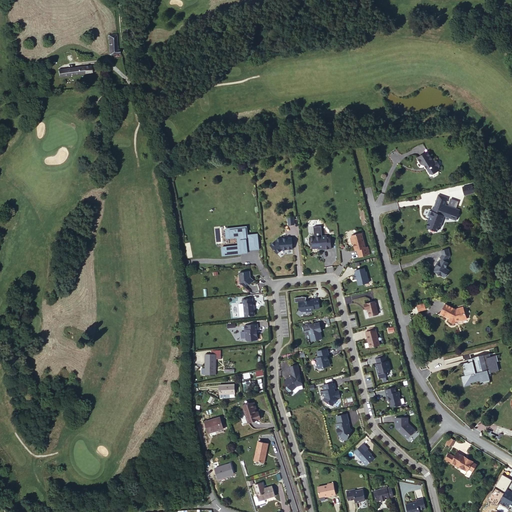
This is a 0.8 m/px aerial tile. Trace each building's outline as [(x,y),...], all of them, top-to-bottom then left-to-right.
[(109,35),(110,54),(120,54),(120,49),(117,49),(117,35),(109,35)] [(59,69),(60,77),(93,73),(92,65),(59,69)] [(425,150),(415,156),(419,163),(424,164),(428,171),(432,172),(438,168),(436,166),(438,165),(438,163),(435,158),(433,157),(431,159),(425,150)] [(460,182),(462,190),(471,188),(469,180),(460,182)] [(424,222),(435,225),(437,220),(438,220),(442,210),(454,214),(458,203),(443,198),(445,191),(435,188),(432,195),(428,205),(426,204),(424,210),(426,211),(428,211),(426,216),(424,222)] [(225,248),(226,256),(251,253),(248,236),(249,235),(249,228),(229,230),(230,238),(241,236),(242,246),(225,248)] [(367,246),(363,231),(353,234),(353,235),(352,237),(353,241),(355,242),(356,246),(358,246),(359,248),(360,256),(371,253),(369,245),(367,246)] [(252,235),(254,251),(262,250),(260,234),(252,235)] [(319,239),(313,239),(313,244),(315,246),(316,250),(322,250),(323,249),(326,248),(327,250),(327,251),(335,250),(333,238),(330,239),(330,238),(324,238),(323,237),(320,238),(319,239)] [(295,252),(294,242),(283,243),(283,244),(280,244),(280,243),(273,250),(280,258),(285,253),(295,252)] [(438,269),(441,272),(446,265),(444,264),(448,258),(445,257),(449,251),(448,251),(446,243),(438,245),(439,249),(437,252),(438,253),(435,257),(433,257),(432,260),(433,260),(431,265),(434,267),(435,270),(438,269)] [(359,284),(369,281),(366,271),(365,271),(364,267),(355,270),(356,273),(354,274),(355,279),(358,278),(358,280),(359,284)] [(252,273),(242,274),(243,283),(248,288),(251,284),(252,285),(255,281),(255,280),(253,278),(252,273)] [(461,315),(465,314),(461,302),(455,304),(444,297),(438,307),(444,310),(444,309),(448,312),(447,315),(452,318),(453,316),(457,315),(459,314),(461,315)] [(307,299),(300,300),(301,308),(303,310),(308,309),(309,310),(312,310),(313,309),(313,307),(321,307),(320,298),(314,298),(315,299),(310,299),(309,300),(307,299)] [(257,303),(257,299),(247,300),(248,304),(250,317),(259,316),(258,303),(257,303)] [(371,315),(380,313),(376,300),(367,303),(368,308),(369,308),(371,315)] [(416,305),(418,311),(426,309),(424,303),(416,305)] [(314,324),(303,326),(304,331),(309,330),(312,339),(314,341),(323,338),(321,331),(320,328),(321,328),(320,323),(314,325),(314,324)] [(262,325),(250,326),(251,340),(252,342),(262,341),(262,332),(263,332),(262,325)] [(367,331),(371,346),(381,344),(377,328),(367,331)] [(330,348),(319,351),(321,357),(318,358),(321,368),(332,365),(330,359),(329,355),(331,355),(330,348)] [(483,352),(467,356),(467,358),(461,360),(463,366),(460,367),(461,372),(464,371),(466,378),(476,376),(476,378),(485,375),(483,368),(486,367),(486,368),(492,367),(491,362),(493,361),(492,358),(493,357),(492,352),(484,354),(483,352)] [(208,354),(209,375),(221,374),(220,353),(208,354)] [(387,360),(386,355),(378,357),(379,362),(377,362),(378,367),(379,373),(379,372),(380,377),(387,375),(386,371),(391,370),(389,364),(390,364),(389,360),(387,360)] [(299,384),(305,383),(300,363),(292,365),(294,374),(293,374),(287,379),(288,381),(290,383),(288,385),(288,387),(290,390),(293,390),(299,384)] [(335,383),(334,382),(325,384),(326,390),(325,390),(326,394),(328,395),(326,399),(335,404),(338,399),(342,398),(340,390),(336,391),(336,388),(338,388),(336,383),(335,383)] [(237,387),(222,385),(221,394),(236,396),(237,387)] [(396,386),(386,389),(388,396),(389,396),(392,405),(396,404),(397,405),(402,404),(400,395),(400,394),(399,390),(397,391),(396,386)] [(259,411),(255,401),(246,405),(252,423),(265,418),(263,410),(262,410),(259,411)] [(350,413),(338,416),(340,423),(338,423),(340,428),(342,434),(343,435),(349,439),(354,430),(352,429),(351,426),(352,425),(351,420),(352,420),(350,413)] [(226,414),(212,419),(215,429),(230,424),(226,414)] [(408,422),(408,417),(396,417),(396,421),(397,421),(397,426),(407,437),(411,433),(413,433),(415,431),(415,429),(408,422)] [(269,450),(270,451),(272,441),(262,439),(258,459),(267,460),(269,450)] [(371,447),(366,442),(357,450),(369,464),(376,457),(376,456),(369,448),(371,447)] [(461,456),(463,453),(457,450),(454,454),(449,450),(445,457),(450,460),(457,464),(458,464),(462,466),(462,465),(467,469),(468,466),(472,469),(477,462),(472,460),(473,459),(467,456),(466,459),(461,456)] [(218,466),(222,476),(236,471),(233,461),(218,466)] [(319,488),(321,497),(331,495),(332,497),(337,496),(334,483),(329,485),(319,488)] [(277,484),(262,490),(264,498),(280,493),(277,484)] [(375,490),(377,500),(395,495),(392,485),(375,490)] [(511,490),(507,487),(500,500),(509,505),(511,501),(511,490)] [(347,491),(350,501),(355,500),(356,503),(368,501),(365,489),(357,491),(357,489),(347,491)] [(408,505),(410,511),(421,511),(421,509),(427,507),(425,497),(418,499),(419,502),(408,505)]
